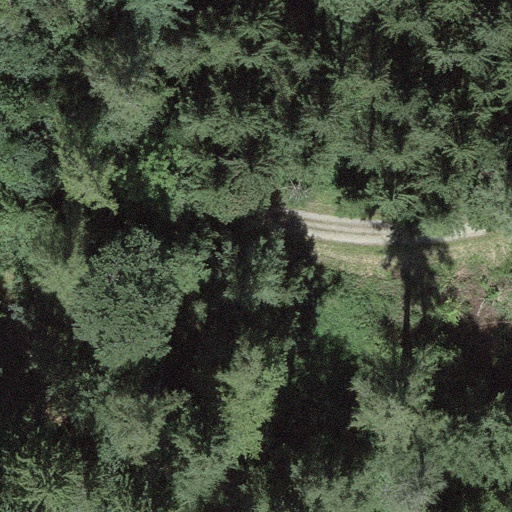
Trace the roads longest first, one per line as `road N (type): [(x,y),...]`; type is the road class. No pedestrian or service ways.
road 1 (track): [(0,205),(480,511)]
road 2 (track): [(0,176),(187,214),(377,238),(511,220)]
